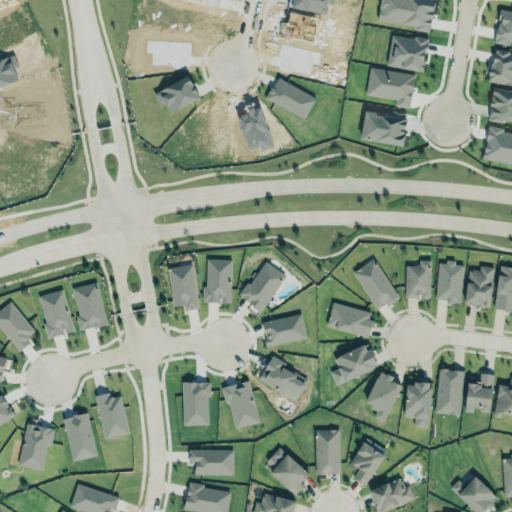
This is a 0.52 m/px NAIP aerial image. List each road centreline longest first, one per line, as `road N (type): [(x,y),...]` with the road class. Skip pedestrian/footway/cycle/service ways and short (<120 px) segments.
road 1 (secondary): [(0,267),(111,237),(256,220),(385,217),(511,229)]
road 2 (secondary): [(511,197),(385,184),(221,190)]
road 3 (residential): [(49,376),(144,348),(221,343)]
road 4 (residential): [(144,348),(155,469),(147,511)]
road 5 (residential): [(131,203),(112,106),(95,90)]
road 6 (residential): [(466,0),(446,120)]
road 7 (residential): [(95,90),(87,110),(105,208)]
